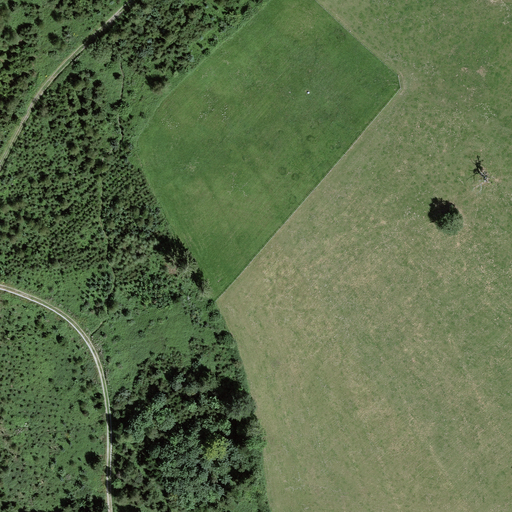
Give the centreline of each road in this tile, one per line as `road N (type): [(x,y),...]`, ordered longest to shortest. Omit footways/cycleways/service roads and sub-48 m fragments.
road 1 (track): [(109,511),(111,402),(92,350),(62,314),(0,287)]
road 2 (track): [(134,0),(40,90),(0,173)]
